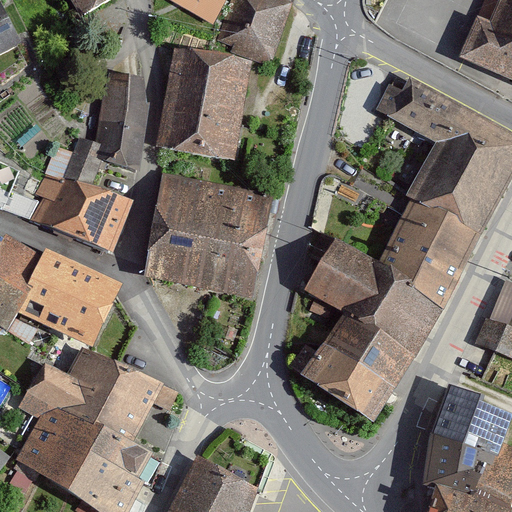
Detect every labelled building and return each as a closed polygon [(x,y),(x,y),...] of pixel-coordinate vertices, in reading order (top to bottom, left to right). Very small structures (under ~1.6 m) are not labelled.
[(3,0),(0,0),(0,66),(29,53),(3,0)] [(69,0),(82,19),(111,0),(69,0)] [(240,0),(172,0),(225,30),(240,0)] [(293,1),(287,0),(251,0),(241,52),(282,60),(293,1)] [(511,82),(511,0),(509,0),(502,20),(487,14),(466,61),(511,82)] [(254,62),(179,50),(162,147),(238,159),(254,62)] [(100,123),(143,129),(147,102),(142,76),(107,73),(100,123)] [(398,120),(447,145),(467,107),(418,82),(398,120)] [(447,145),(511,178),(511,131),(467,107),(447,145)] [(143,129),(100,123),(98,143),(80,138),(64,177),(93,183),(100,159),(137,173),(143,129)] [(495,236),(511,199),(511,178),(447,145),(420,199),(495,236)] [(72,152),(56,146),(46,173),(62,179),(72,152)] [(11,191),(20,171),(0,161),(0,207),(29,219),(38,201),(11,191)] [(130,200),(76,181),(64,181),(63,184),(45,179),(36,195),(47,200),(34,222),(111,251),(130,200)] [(277,201),(166,181),(148,283),(259,302),(277,201)] [(455,307),(495,236),(420,199),(384,273),(455,307)] [(42,257),(0,240),(0,326),(8,331),(18,312),(42,257)] [(384,273),(337,244),(306,297),(356,325),(421,363),(427,366),(455,307),(384,273)] [(117,293),(42,257),(18,312),(95,348),(117,293)] [(511,326),(511,280),(510,279),(493,318),(511,326)] [(479,346),(511,360),(511,327),(491,319),(479,346)] [(421,363),(356,325),(320,384),(384,423),(421,363)] [(169,410),(175,394),(81,348),(68,375),(145,417),(152,402),(169,410)] [(132,441),(145,417),(68,375),(45,364),(19,407),(40,420),(139,479),(152,452),(132,441)] [(510,465),(511,461),(511,415),(466,393),(447,438),(510,465)] [(100,511),(123,511),(139,479),(40,420),(17,459),(100,511)] [(511,473),(510,465),(447,438),(443,488),(457,495),(497,506),(511,510),(511,473)] [(0,473),(12,453),(0,446),(0,473)] [(266,511),(277,491),(211,460),(186,511),(266,511)] [(29,489),(35,476),(18,469),(13,482),(29,489)] [(495,511),(497,506),(457,495),(451,511),(495,511)]
